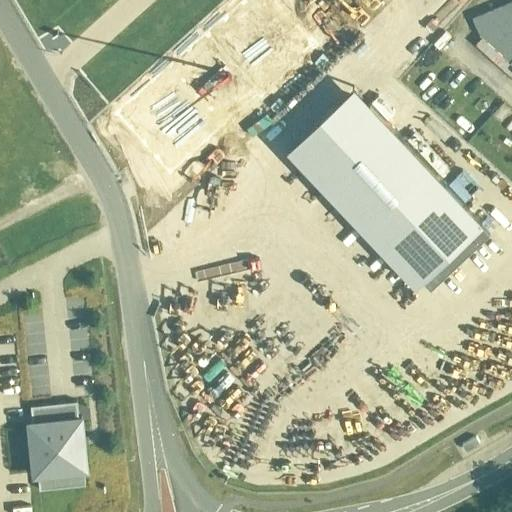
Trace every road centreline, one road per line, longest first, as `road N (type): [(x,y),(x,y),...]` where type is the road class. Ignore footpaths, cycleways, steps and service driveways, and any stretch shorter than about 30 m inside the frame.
road 1 (residential): [(137,336),(102,181),(0,17)]
road 2 (residential): [(137,336),(151,511)]
road 3 (tertiary): [(511,456),(369,511)]
road 4 (residential): [(174,462),(137,336)]
